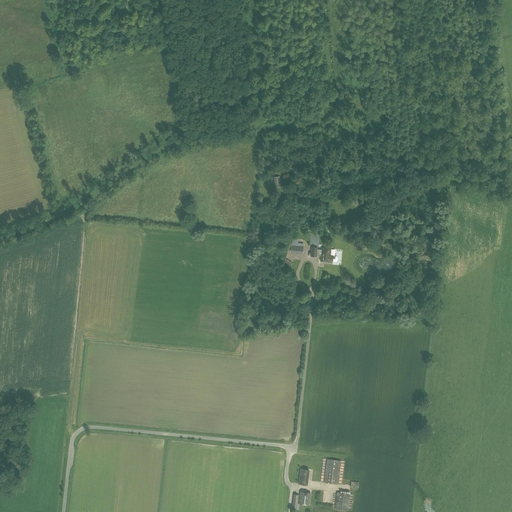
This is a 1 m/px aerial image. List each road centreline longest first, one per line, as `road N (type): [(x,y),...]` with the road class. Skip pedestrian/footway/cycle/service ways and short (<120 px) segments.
road 1 (unknown): [(80,430),(86,339),(238,355),(240,336),(330,321),(431,320),(447,178),(511,201)]
road 2 (unclassified): [(63,511),(70,443),(86,428),(291,447),(311,266)]
